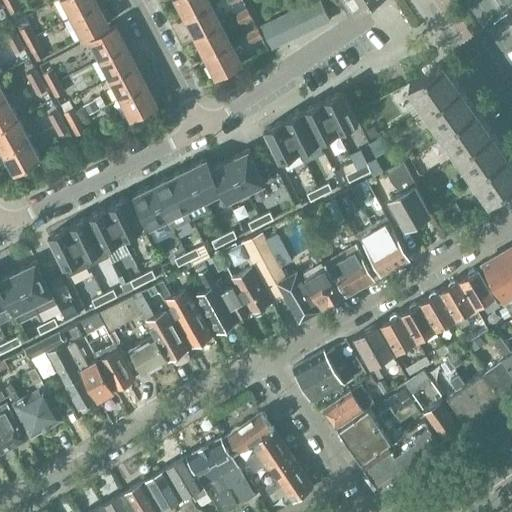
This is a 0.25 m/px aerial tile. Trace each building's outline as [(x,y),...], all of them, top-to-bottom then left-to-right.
[(15,0),(7,0),(5,1),(12,12),(20,8),(15,0)] [(64,0),(73,16),(98,3),(96,0),(64,0)] [(177,0),(186,16),(211,3),(209,0),(177,0)] [(321,0),(313,0),(308,3),(319,24),(330,19),(321,0)] [(98,3),(73,16),(83,36),(108,22),(98,3)] [(186,16),(196,35),(221,22),(211,3),(186,16)] [(308,3),(297,8),(307,30),(319,24),(308,3)] [(247,8),(236,14),(240,23),(252,16),(247,8)] [(297,8),(285,14),(296,35),(307,30),(297,8)] [(285,14),(274,19),(284,41),(296,35),(285,14)] [(284,41),(274,19),(262,25),(272,47),(284,41)] [(196,35),(206,55),(231,42),(221,22),(196,35)] [(20,28),(26,39),(34,35),(28,24),(20,28)] [(91,37),(101,57),(126,44),(116,24),(91,37)] [(5,32),(10,42),(19,37),(14,27),(5,32)] [(258,28),(246,34),(250,42),(262,36),(258,28)] [(34,35),(26,39),(32,51),(40,47),(34,35)] [(19,37),(10,42),(16,52),(24,47),(19,37)] [(231,42),(206,55),(216,75),(241,62),(231,42)] [(101,57),(111,77),(136,64),(126,44),(101,57)] [(409,83),(426,107),(461,83),(443,59),(437,64),(434,59),(421,68),(424,72),(409,83)] [(111,77),(122,97),(147,84),(136,64),(111,77)] [(27,73),(32,83),(41,78),(36,68),(27,73)] [(44,73),(50,84),(58,80),(52,68),(44,73)] [(41,78),(32,83),(38,93),(47,88),(41,78)] [(58,80),(50,84),(56,95),(64,91),(58,80)] [(461,83),(426,107),(458,153),(492,128),(461,83)] [(147,84),(122,97),(132,117),(157,103),(147,84)] [(343,89),(323,99),(339,131),(359,121),(343,89)] [(84,127),(110,113),(100,94),(74,108),(84,127)] [(0,100),(0,127),(18,117),(7,97),(0,100)] [(323,99),(303,109),(319,141),(339,131),(323,99)] [(65,111),(71,123),(79,118),(73,107),(65,111)] [(49,114),(54,124),(63,119),(58,109),(49,114)] [(303,109),(284,118),(300,150),(319,141),(303,109)] [(0,127),(0,144),(4,152),(30,138),(18,117),(0,127)] [(79,118),(71,123),(77,134),(85,130),(79,118)] [(284,118),(264,128),(280,160),(300,150),(284,118)] [(63,119),(54,124),(60,134),(69,129),(63,119)] [(511,156),(492,128),(458,153),(490,198),(511,182),(511,156)] [(331,137),(339,151),(349,146),(340,132),(331,137)] [(372,140),(378,153),(390,148),(383,134),(372,140)] [(4,152),(15,173),(41,158),(30,138),(4,152)] [(249,148),(230,157),(247,191),(266,182),(249,148)] [(207,156),(189,165),(205,199),(223,191),(228,201),(229,200),(207,156)] [(208,156),(207,156),(229,200),(247,191),(230,157),(212,166),(208,156)] [(386,169),(399,193),(390,197),(406,225),(431,211),(415,184),(417,183),(410,172),(404,160),(386,169)] [(371,170),(368,163),(357,168),(360,175),(371,170)] [(189,165),(170,174),(187,208),(205,199),(189,165)] [(360,175),(357,168),(346,173),(350,180),(360,175)] [(170,174),(152,183),(169,217),(187,208),(170,174)] [(329,182),(318,187),(322,194),(332,189),(329,182)] [(152,183),(133,193),(150,227),(169,217),(152,183)] [(311,200),(322,194),(318,187),(307,192),(311,200)] [(334,194),(323,199),(334,222),(345,217),(334,194)] [(128,195),(107,205),(125,242),(126,241),(124,237),(143,227),(128,195)] [(456,203),(446,209),(452,220),(463,213),(456,203)] [(107,205),(88,215),(108,255),(109,255),(107,251),(125,242),(107,205)] [(270,211),(259,216),(263,223),(274,218),(270,211)] [(88,215),(69,224),(89,265),(108,255),(88,215)] [(357,231),(362,240),(376,232),(391,224),(386,215),(357,231)] [(259,216),(248,221),(252,228),(263,223),(259,216)] [(89,265),(69,224),(48,234),(64,266),(84,257),(88,265),(89,265)] [(410,257),(391,224),(376,232),(395,265),(410,257)] [(233,229),(223,234),(226,241),(237,236),(233,229)] [(242,241),(273,300),(285,294),(300,320),(320,309),(298,269),(294,271),(292,267),(276,276),(265,256),(273,252),(262,231),(242,241)] [(376,232),(362,240),(381,273),(395,265),(376,232)] [(223,234),(212,239),(215,247),(226,241),(223,234)] [(356,244),(341,252),(360,285),(375,277),(356,244)] [(503,299),(511,294),(511,245),(497,254),(482,262),(503,299)] [(197,247),(186,252),(190,259),(200,254),(197,247)] [(306,275),(322,304),(331,299),(334,300),(339,297),(339,294),(342,293),(318,250),(309,255),(316,269),(306,275)] [(186,252),(175,257),(179,265),(190,259),(186,252)] [(360,285),(341,252),(327,260),(346,293),(360,285)] [(205,260),(212,273),(226,266),(219,253),(205,260)] [(36,259),(17,268),(38,311),(39,311),(35,302),(53,293),(36,259)] [(205,259),(196,264),(203,278),(212,273),(205,260),(205,259)] [(252,265),(232,276),(252,311),(272,300),(252,265)] [(468,273),(460,278),(476,306),(495,294),(479,267),(477,268),(473,267),(469,270),(468,273)] [(0,279),(20,320),(38,311),(17,268),(0,276),(0,279)] [(145,281),(156,276),(152,269),(141,274),(145,281)] [(141,274),(131,279),(134,287),(145,281),(141,274)] [(220,277),(216,279),(238,319),(249,313),(233,284),(227,288),(220,277)] [(449,284),(440,289),(456,317),(465,312),(476,306),(460,278),(457,279),(454,278),(450,280),(449,284)] [(0,279),(0,307),(10,303),(19,321),(20,320),(0,279)] [(163,279),(155,283),(164,298),(166,297),(193,345),(213,334),(186,286),(172,294),(163,279)] [(197,293),(217,331),(238,319),(217,282),(197,293)] [(103,293),(106,300),(117,295),(113,288),(103,293)] [(430,295),(420,300),(436,328),(456,317),(440,289),(438,290),(434,289),(430,292),(430,295)] [(106,300),(103,293),(92,299),(95,306),(106,300)] [(98,311),(109,330),(143,312),(133,294),(98,311)] [(511,294),(503,299),(510,311),(511,310),(511,294)] [(410,306),(401,311),(416,339),(436,328),(420,300),(418,301),(415,300),(411,303),(410,306)] [(147,319),(155,333),(168,358),(188,347),(166,308),(147,319)] [(98,311),(77,322),(84,334),(97,358),(114,388),(135,377),(109,330),(98,311)] [(416,339),(401,311),(398,313),(395,311),(391,314),(390,317),(381,322),(397,350),(416,339)] [(465,312),(456,317),(461,326),(470,321),(465,312)] [(55,317),(44,322),(47,329),(58,324),(55,317)] [(495,328),(501,336),(511,327),(507,320),(495,328)] [(44,322),(33,328),(37,335),(47,329),(44,322)] [(77,322),(60,330),(67,343),(75,339),(84,334),(77,322)] [(355,335),(372,365),(378,376),(387,370),(381,360),(394,352),(377,322),(355,335)] [(48,351),(80,407),(98,397),(65,341),(59,329),(26,348),(31,357),(45,349),(48,351)] [(466,341),(475,353),(490,342),(481,330),(466,341)] [(168,358),(155,333),(130,347),(143,372),(168,358)] [(18,335),(7,340),(11,347),(22,342),(18,335)] [(81,367),(88,363),(75,339),(67,343),(81,367)] [(7,340),(0,343),(0,352),(0,353),(11,347),(7,340)] [(444,343),(425,354),(429,360),(448,349),(444,343)] [(293,366),(313,399),(351,374),(334,346),(326,351),(325,349),(293,366)] [(511,348),(503,355),(511,368),(511,348)] [(458,351),(447,357),(453,365),(463,359),(458,351)] [(429,360),(425,354),(406,365),(410,371),(429,360)] [(511,368),(503,355),(484,368),(502,395),(505,393),(508,393),(511,391),(511,388),(511,368)] [(453,365),(447,357),(440,362),(445,370),(453,365)] [(98,397),(114,388),(97,358),(88,363),(81,367),(98,397)] [(3,384),(12,401),(31,435),(64,417),(35,366),(28,370),(38,387),(19,398),(9,380),(3,384)] [(484,368),(465,382),(483,408),(492,401),(496,402),(499,399),(500,396),(502,395),(484,368)] [(406,380),(414,392),(432,380),(424,369),(406,380)] [(483,408),(465,382),(458,372),(450,377),(457,387),(446,395),(464,421),(467,419),(470,420),(474,417),(474,414),(483,408)] [(357,383),(350,388),(357,398),(360,396),(357,392),(361,389),(357,383)] [(398,391),(406,404),(413,399),(404,386),(398,391)] [(324,405),(339,426),(364,408),(357,398),(350,388),(324,405)] [(425,410),(443,436),(444,435),(448,436),(453,432),(454,428),(462,423),(444,397),(425,410)] [(413,399),(406,404),(395,411),(400,419),(418,407),(413,399)] [(27,437),(7,401),(0,404),(0,423),(12,445),(27,437)] [(339,426),(350,443),(388,417),(395,413),(391,406),(375,417),(367,406),(364,408),(339,426)] [(232,431),(223,437),(233,455),(254,440),(274,427),(264,412),(260,411),(241,425),(237,424),(233,428),(232,431)] [(350,443),(363,462),(392,441),(384,429),(393,423),(388,417),(350,443)] [(392,441),(363,462),(379,485),(441,440),(425,418),(392,441)] [(0,451),(12,445),(0,423),(0,451)] [(284,441),(274,427),(254,440),(257,445),(252,448),(255,452),(246,458),(250,464),(284,441)] [(222,435),(204,445),(221,475),(230,469),(238,482),(246,477),(233,455),(223,437),(222,435)] [(294,456),(284,441),(250,464),(254,470),(263,464),(266,468),(271,465),(274,469),(294,456)] [(204,445),(186,455),(203,484),(211,480),(218,492),(214,494),(224,510),(237,502),(221,475),(204,445)] [(186,455),(166,467),(192,511),(204,511),(202,508),(197,507),(189,493),(192,491),(196,497),(207,491),(203,484),(186,455)] [(304,470),(294,456),(274,469),(276,473),(272,476),(275,481),(266,487),(270,493),(304,470)] [(192,511),(166,467),(145,479),(162,508),(162,507),(162,508),(163,508),(165,511),(169,511),(177,508),(174,502),(177,500),(183,511),(192,511)] [(314,485),(304,470),(270,493),(274,499),(283,492),(286,497),(290,494),(293,498),(293,499),(314,485)] [(145,479),(124,491),(136,511),(158,511),(158,509),(162,508),(145,479)] [(136,511),(124,491),(103,503),(107,511),(136,511)] [(511,511),(511,499),(491,511),(511,511)] [(107,511),(103,503),(88,511),(107,511)]
